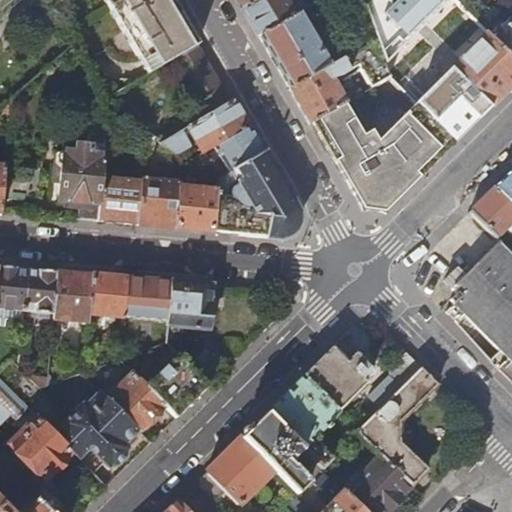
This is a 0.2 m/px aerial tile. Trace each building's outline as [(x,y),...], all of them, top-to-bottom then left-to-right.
[(104,0),(148,74),(172,60),(197,45),(173,5),(170,0),(104,0)] [(285,0),(284,1),(283,0),(253,0),(241,7),(249,21),(258,36),(293,16),(289,10),(297,4),(294,0),(285,0)] [(370,0),(365,6),(375,37),(384,64),(447,0),(370,0)] [(297,14),(293,16),(258,36),(272,60),(288,89),(327,66),(297,14)] [(501,19),(487,33),(511,59),(511,17),(505,23),(501,19)] [(511,84),(511,59),(487,33),(451,69),(489,108),(509,88),(511,84)] [(387,72),(384,64),(375,37),(327,66),(288,89),(303,113),(308,123),(311,122),(343,103),(331,82),(358,67),(370,88),(388,78),(387,72)] [(197,45),(172,60),(204,116),(230,101),(211,70),(197,45)] [(392,67),(387,72),(388,78),(396,70),(392,67)] [(359,94),(343,103),(311,122),(325,147),(349,188),(361,210),(383,213),(401,195),(420,176),(384,137),(359,94)] [(230,101),(204,116),(187,126),(202,152),(213,146),(245,127),(247,126),(239,111),(232,100),(230,101)] [(455,105),(435,124),(454,142),(467,130),(475,121),(460,105),(455,105)] [(438,158),(454,142),(435,124),(434,123),(412,145),(431,165),(438,158)] [(256,141),(247,126),(245,127),(213,146),(228,172),(260,154),(262,152),(256,141)] [(159,143),(175,153),(187,146),(179,131),(159,143)] [(59,203),(98,207),(101,177),(103,155),(91,153),(91,148),(76,147),(75,152),(63,150),(63,154),(57,157),(56,165),(61,169),(59,203)] [(228,172),(225,175),(217,179),(216,190),(213,232),(268,237),(287,239),(300,218),(281,184),(262,152),(260,154),(228,172)] [(4,169),(0,212),(16,214),(37,216),(41,172),(4,169)] [(511,169),(506,176),(494,188),(511,206),(511,169)] [(141,181),(101,177),(98,207),(97,221),(111,222),(137,225),(141,181)] [(142,179),(141,181),(137,225),(155,227),(174,228),(178,187),(179,182),(142,179)] [(216,190),(178,187),(174,228),(190,230),(213,232),(216,190)] [(494,239),(511,221),(511,206),(494,188),(482,199),(469,213),(494,239)] [(511,257),(498,243),(463,276),(455,268),(443,281),(455,294),(448,300),(453,304),(444,312),(456,324),(464,316),(499,351),(502,349),(509,356),(497,368),(511,383),(511,257)] [(10,268),(0,267),(0,308),(22,311),(26,270),(10,268)] [(39,271),(26,270),(22,311),(52,314),(56,272),(39,271)] [(69,274),(56,272),(52,314),(52,320),(86,323),(87,313),(90,275),(69,274)] [(107,277),(90,275),(87,313),(123,317),(123,316),(126,279),(107,277)] [(145,281),(126,279),(123,316),(167,320),(170,283),(145,281)] [(209,287),(170,283),(167,320),(166,326),(206,330),(206,329),(210,326),(211,311),(208,308),(209,287)] [(313,366),(303,376),(336,411),(366,381),(364,380),(371,373),(371,368),(356,353),(347,362),(332,348),(313,366)] [(384,404),(419,368),(411,359),(405,353),(390,369),(389,376),(373,392),(384,404)] [(145,386),(163,406),(175,418),(194,400),(207,387),(177,355),(145,386)] [(0,382),(27,409),(37,419),(70,453),(91,473),(96,469),(100,465),(106,470),(126,450),(123,447),(138,432),(106,401),(97,392),(82,406),(80,404),(66,417),(11,363),(0,373),(0,382)] [(436,385),(419,368),(384,404),(357,433),(356,434),(379,456),(410,486),(425,470),(399,443),(399,422),(436,385)] [(132,374),(106,401),(138,432),(145,424),(163,406),(145,386),(132,374)] [(338,413),(336,411),(303,376),(288,391),(266,413),(301,449),(338,413)] [(17,418),(27,409),(0,382),(0,425),(12,414),(17,418)] [(254,424),(241,437),(274,470),(298,494),(322,469),(312,460),(300,472),(289,461),(301,449),(266,413),(254,424)] [(42,480),(70,453),(37,419),(9,446),(10,448),(10,454),(15,459),(21,459),(42,480)] [(238,505),(274,470),(241,437),(225,453),(205,472),(238,505)] [(385,511),(390,507),(410,486),(379,456),(343,493),(362,511),(385,511)] [(362,511),(343,493),(342,492),(322,511),(362,511)] [(165,511),(188,511),(177,500),(165,511)] [(10,511),(0,501),(0,511),(44,511),(35,503),(25,511),(10,511)]
